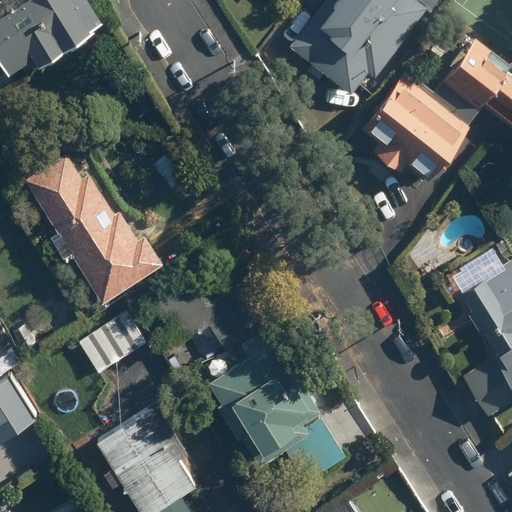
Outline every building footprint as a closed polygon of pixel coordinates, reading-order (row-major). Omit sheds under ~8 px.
[(0,0),(0,61),(4,68),(28,52),(36,64),(105,18),(92,0),(0,0)] [(320,0),(289,40),(353,89),(368,69),(372,72),(423,5),(428,9),(434,0),(320,0)] [(511,66),(474,35),(439,75),(475,105),(480,98),(511,123),(511,66)] [(468,123),(396,69),(357,120),(377,135),(369,146),(400,169),(407,159),(429,175),(468,123)] [(70,253),(101,300),(163,260),(138,222),(133,225),(118,203),(114,206),(87,165),(79,170),(65,148),(22,176),(56,229),(49,233),(64,256),(70,253)] [(511,251),(506,241),(503,237),(446,271),(494,353),(462,372),(488,415),(511,401),(511,251)] [(134,309),(149,298),(178,343),(208,323),(229,355),(242,346),(239,342),(263,326),(212,249),(153,287),(146,277),(123,293),(134,309)] [(79,338),(99,369),(147,338),(128,308),(79,338)] [(286,445),(308,430),(302,421),(321,409),(266,324),(263,326),(239,342),(242,346),(247,353),(207,379),(220,399),(213,403),(240,444),(249,439),(257,451),(280,436),(286,445)] [(10,367),(0,373),(0,437),(39,413),(10,367)] [(112,466),(103,472),(112,486),(120,481),(140,511),(150,511),(179,494),(197,482),(181,458),(187,454),(154,404),(96,441),(112,466)] [(278,450),(299,482),(345,452),(324,420),(308,430),(286,445),(278,450)] [(150,511),(190,511),(179,494),(150,511)]
